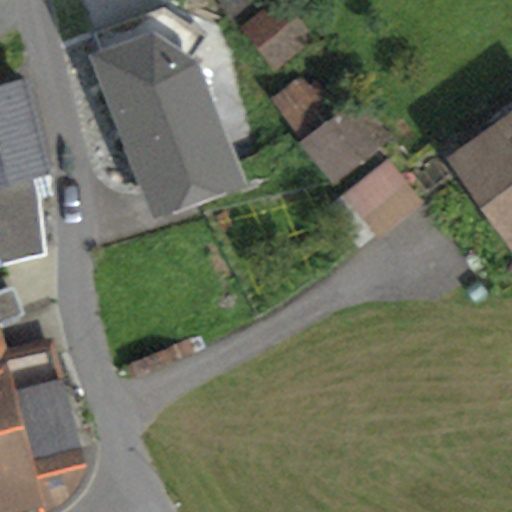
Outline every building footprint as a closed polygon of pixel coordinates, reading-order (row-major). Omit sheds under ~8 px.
[(222,0),(232,17),(262,0),(222,0)] [(269,51),(283,54),(308,33),(281,0),(277,0),(248,24),(269,51)] [(103,55),(154,192),(230,165),(191,61),(154,36),(103,55)] [(273,97),(338,180),(387,141),(356,104),(333,122),(298,78),(273,97)] [(0,259),(42,251),(35,197),(31,171),(46,168),(47,168),(28,83),(0,89),(0,259)] [(511,117),(461,153),(511,225),(511,117)] [(329,205),(361,244),(417,199),(385,161),(329,205)] [(35,197),(51,193),(46,168),(31,171),(35,197)] [(0,322),(18,316),(7,288),(0,290),(0,322)] [(0,371),(10,411),(63,397),(50,347),(0,361),(0,371)] [(46,506),(67,490),(81,467),(63,397),(10,411),(0,371),(0,482),(25,476),(29,489),(41,486),(45,503),(46,506)] [(0,511),(7,511),(45,503),(41,486),(29,489),(25,476),(0,482),(0,511)]
